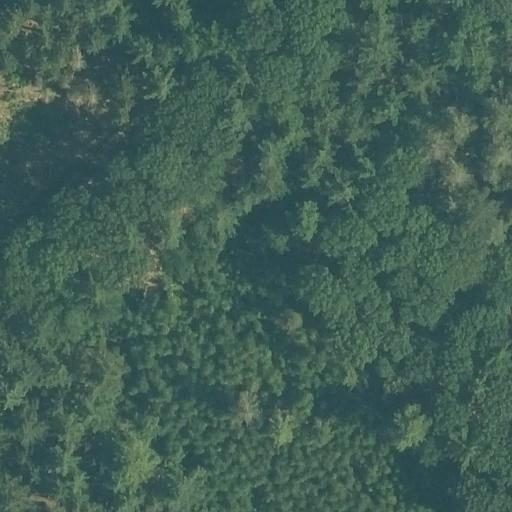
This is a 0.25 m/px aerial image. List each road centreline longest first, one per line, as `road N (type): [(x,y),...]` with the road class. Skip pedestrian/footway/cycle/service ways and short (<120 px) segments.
road 1 (track): [(265,0),(0,257)]
road 2 (track): [(81,0),(169,96)]
